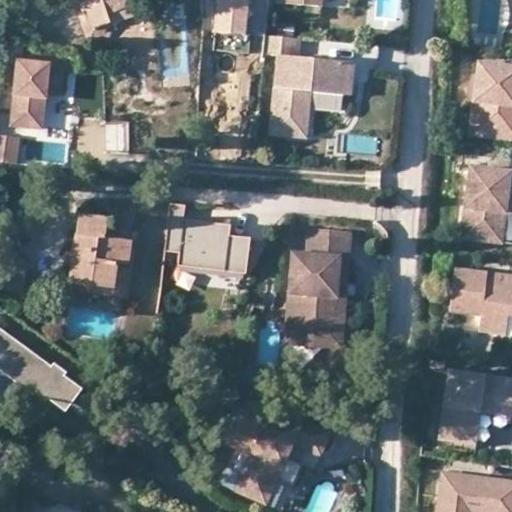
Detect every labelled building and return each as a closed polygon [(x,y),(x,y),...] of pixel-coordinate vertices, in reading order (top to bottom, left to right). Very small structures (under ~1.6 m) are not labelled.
[(106,12),(133,4),(132,0),(77,0),(81,11),(86,10),(92,28),(110,23),(106,12)] [(220,0),(219,31),(250,33),(252,0),(220,0)] [(137,14),(133,4),(106,12),(110,23),(137,14)] [(98,45),(110,23),(92,28),(98,45)] [(356,61),(301,56),(302,37),(269,34),(268,53),(283,54),(276,132),(309,135),(313,90),(353,93),(356,61)] [(67,70),(20,65),(14,130),(45,133),(48,98),(64,100),(67,70)] [(511,70),(482,66),(473,137),(506,141),(510,108),(511,108),(511,70)] [(0,136),(0,164),(14,165),(16,137),(0,136)] [(242,140),(225,142),(226,160),(243,158),(242,140)] [(511,201),(511,174),(474,170),(465,240),(505,245),(509,215),(511,201)] [(182,255),(186,224),(188,209),(172,206),(166,253),(182,255)] [(124,270),(134,271),(137,247),(112,244),(115,225),(86,221),(77,288),(97,291),(121,294),(124,270)] [(234,230),(186,224),(182,255),(180,268),(249,277),(253,241),(233,239),(234,230)] [(351,261),(353,236),(314,233),(312,258),(351,261)] [(351,261),(312,258),(296,257),(293,298),(301,298),(297,341),(327,343),(329,323),(347,325),(348,300),(340,300),(342,279),(350,279),(351,261)] [(26,262),(2,261),(1,297),(24,298),(26,262)] [(129,304),(134,271),(124,270),(121,294),(97,291),(96,299),(129,304)] [(511,277),(458,270),(453,314),(484,318),(482,334),(509,337),(511,318),(511,277)] [(348,300),(350,279),(342,279),(340,300),(348,300)] [(327,343),(297,341),(301,298),(293,298),(289,348),(345,352),(347,325),(329,323),(327,343)] [(58,373),(0,330),(0,365),(41,396),(37,401),(50,410),(54,405),(71,382),(58,373)] [(445,373),(447,357),(434,355),(432,371),(445,373)] [(0,373),(37,401),(41,396),(0,365),(0,373)] [(61,369),(58,373),(71,382),(74,378),(61,369)] [(511,411),(511,380),(451,373),(442,443),(469,446),(474,407),(511,411)] [(89,395),(71,382),(54,405),(72,418),(89,395)] [(469,446),(480,448),(484,415),(511,418),(511,411),(474,407),(469,446)] [(297,409),(289,426),(305,434),(309,426),(316,412),(297,409)] [(310,451),(328,460),(337,439),(309,426),(305,434),(289,426),(276,420),(270,433),(244,420),(230,449),(256,461),(239,498),(269,511),(298,451),(308,455),(310,451)] [(326,464),(328,460),(310,451),(308,455),(326,464)] [(511,511),(511,484),(447,477),(442,511),(511,511)]
